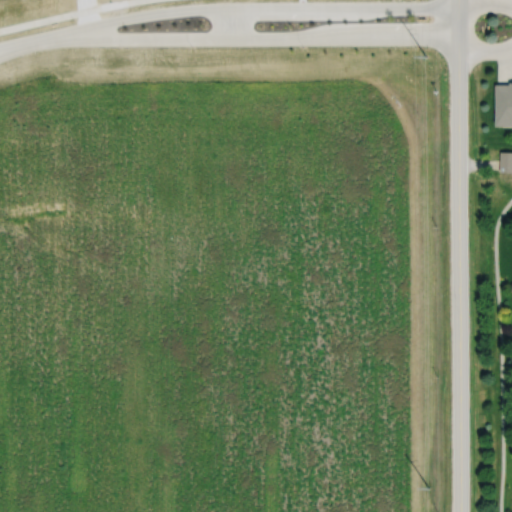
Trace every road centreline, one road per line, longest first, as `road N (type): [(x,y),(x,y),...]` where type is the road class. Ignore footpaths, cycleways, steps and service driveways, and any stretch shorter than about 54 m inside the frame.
road 1 (tertiary): [(456,0),(460,511)]
road 2 (residential): [(457,7),(155,10),(59,35)]
road 3 (residential): [(59,35),(458,36)]
